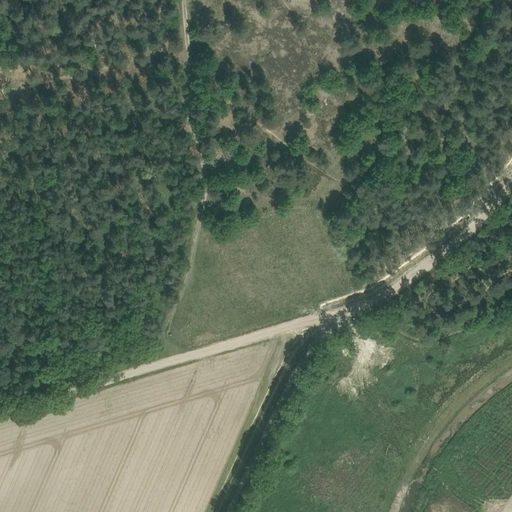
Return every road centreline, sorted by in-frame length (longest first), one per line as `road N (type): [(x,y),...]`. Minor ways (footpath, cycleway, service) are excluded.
road 1 (track): [(154,365),(205,189),(191,122),(191,62)]
road 2 (track): [(374,305),(311,358),(233,511)]
road 3 (track): [(154,365),(374,305)]
road 4 (track): [(0,414),(154,365)]
road 5 (track): [(493,209),(374,305)]
